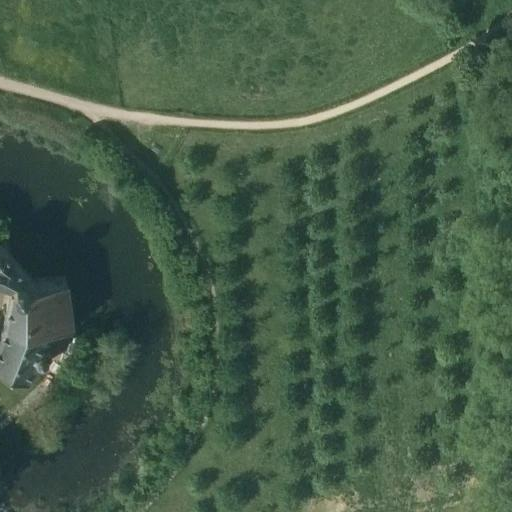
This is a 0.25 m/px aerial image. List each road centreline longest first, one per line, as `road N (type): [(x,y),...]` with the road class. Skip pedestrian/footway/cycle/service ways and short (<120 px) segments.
road 1 (track): [(141,511),(206,415),(215,353),(209,284),(178,212),(110,136),(80,108),(0,81)]
road 2 (track): [(80,108),(216,127),(311,122),(451,59),(511,13)]
